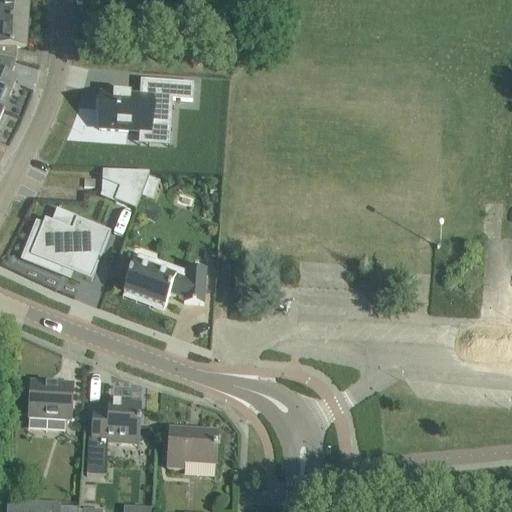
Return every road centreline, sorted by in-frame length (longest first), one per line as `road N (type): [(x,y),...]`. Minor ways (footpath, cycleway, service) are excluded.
road 1 (residential): [(295,511),(302,435),(270,397),(0,299)]
road 2 (residential): [(0,205),(52,90),(64,0)]
